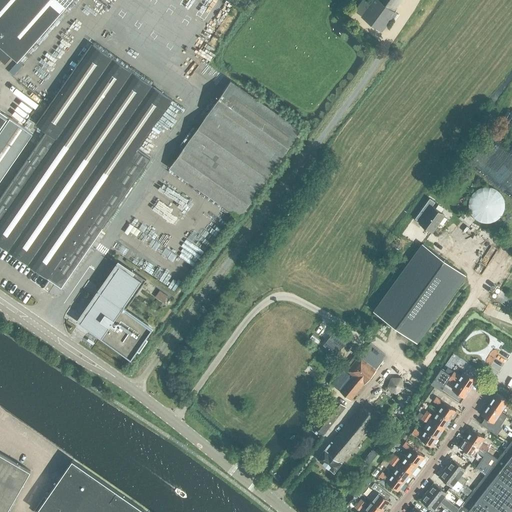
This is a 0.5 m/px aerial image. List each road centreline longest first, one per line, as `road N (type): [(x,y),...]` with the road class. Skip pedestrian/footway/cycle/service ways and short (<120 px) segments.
road 1 (tertiary): [(109,373),(287,511)]
road 2 (residential): [(398,511),(503,358)]
road 3 (track): [(417,369),(511,239)]
road 4 (tertiary): [(109,373),(0,293)]
road 5 (tertiary): [(0,305),(109,373)]
